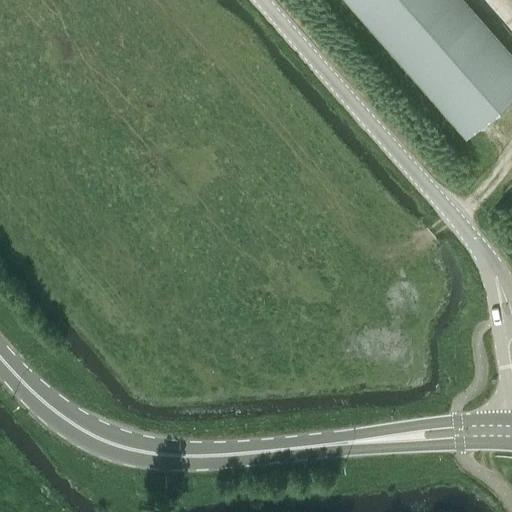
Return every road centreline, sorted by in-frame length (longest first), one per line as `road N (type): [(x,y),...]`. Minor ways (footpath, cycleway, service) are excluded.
road 1 (secondary): [(381,440),(200,456),(146,452),(103,441),(66,419),(0,356)]
road 2 (tertiary): [(496,280),(436,193),(258,0)]
road 3 (secondary): [(511,429),(457,421),(381,440)]
road 4 (secondary): [(381,440),(423,446),(511,434)]
